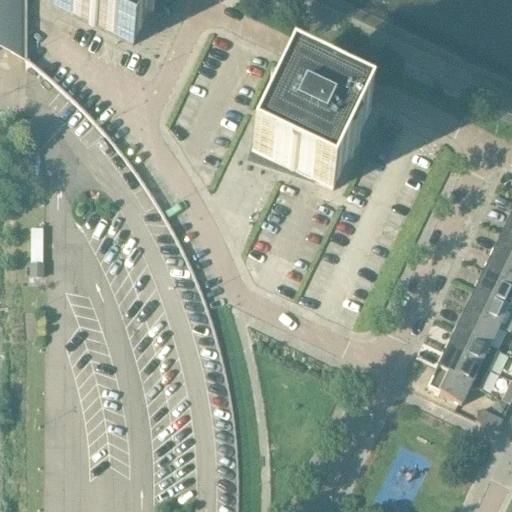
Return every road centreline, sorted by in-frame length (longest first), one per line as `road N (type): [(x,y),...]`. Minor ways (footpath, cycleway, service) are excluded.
road 1 (residential): [(488,146),(212,18),(190,32),(142,125)]
road 2 (unclassified): [(378,370),(239,302),(142,125)]
road 3 (unknown): [(126,511),(84,497),(66,462),(54,330),(63,227)]
road 4 (residential): [(378,370),(488,146)]
road 5 (residential): [(311,511),(378,370)]
